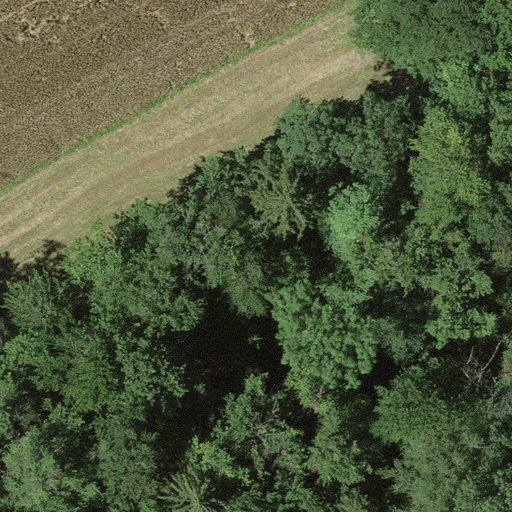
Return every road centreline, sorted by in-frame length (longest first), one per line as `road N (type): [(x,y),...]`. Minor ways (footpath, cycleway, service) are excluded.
road 1 (track): [(0,330),(248,192),(511,109)]
road 2 (track): [(453,125),(408,0)]
